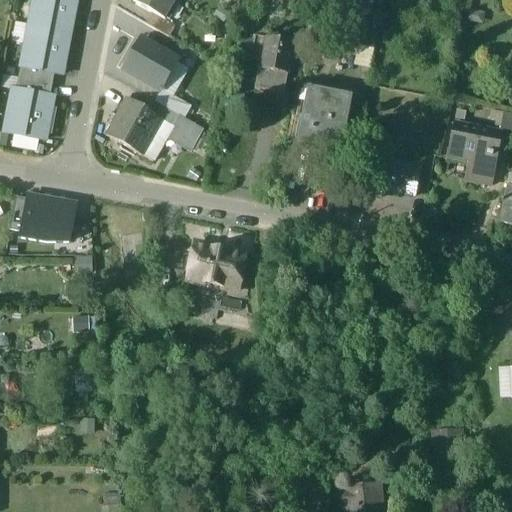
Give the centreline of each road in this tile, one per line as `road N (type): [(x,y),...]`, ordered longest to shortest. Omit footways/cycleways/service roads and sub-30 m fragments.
road 1 (residential): [(511,270),(69,185)]
road 2 (residential): [(105,0),(69,185)]
